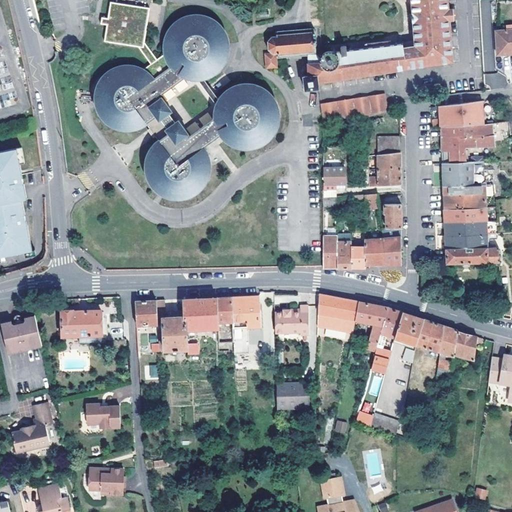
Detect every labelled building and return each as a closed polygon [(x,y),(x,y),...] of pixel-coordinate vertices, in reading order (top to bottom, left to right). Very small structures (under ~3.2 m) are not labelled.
[(446,0),(409,0),(411,16),(411,21),(413,42),(402,44),(404,69),(451,61),(448,21),(452,21),(451,9),(448,9),(446,0)] [(210,170),(210,166),(210,162),(209,158),(208,154),(206,150),(204,147),(203,145),(217,135),(218,135),(220,138),(223,141),(226,144),(229,146),(233,148),(237,149),(241,150),(245,150),(249,150),(253,149),(256,148),(260,146),(263,144),(267,142),(269,139),(272,136),(274,133),(276,129),(277,125),(278,121),(278,117),(278,113),(277,109),(276,106),(274,102),(272,98),(270,95),(267,92),(266,92),(253,92),(253,85),(249,84),(245,84),(241,84),(237,85),(234,86),(230,87),(227,90),(223,92),(221,95),(218,98),(217,100),(218,102),(214,104),(214,106),(213,109),(212,113),(212,117),(212,118),(186,136),(185,135),(187,133),(177,120),(175,121),(168,112),(170,111),(161,97),(158,99),(157,97),(183,78),(195,69),(201,77),(202,79),(205,78),(209,77),(212,75),(216,72),(218,70),(221,66),(223,63),(225,60),(226,56),(227,52),(227,47),(227,44),(226,39),(226,37),(225,36),(223,32),(221,29),(219,25),(216,23),(213,20),(209,18),(206,16),(202,15),(198,14),(194,14),(190,15),(186,16),(182,17),(178,19),(175,21),(172,23),(169,26),(167,30),(165,33),(163,37),(162,41),(162,45),(162,46),(162,49),(162,53),(163,57),(164,61),(166,64),(168,67),(163,71),(151,54),(156,19),(117,13),(114,28),(109,27),(108,34),(113,35),(111,51),(145,58),(157,75),(152,79),(150,77),(147,74),(144,71),(140,69),(137,68),(133,66),(129,66),(125,66),(121,66),(117,67),(113,68),(110,70),(107,72),(103,75),(101,77),(98,81),(96,84),(95,88),(94,92),(93,96),(93,100),(94,104),(95,107),(96,111),(98,115),(100,118),(103,121),(106,124),(109,126),(113,128),(117,129),(120,130),(124,130),(128,130),(132,130),(136,129),(140,127),(143,125),(145,124),(148,128),(146,130),(152,137),(154,136),(157,140),(155,142),(152,145),(150,148),(148,151),(146,155),(145,159),(145,163),(145,167),(145,171),(146,175),(148,179),(149,182),(152,186),(154,189),(157,191),(161,193),(164,195),(168,197),(172,198),(176,198),(180,198),(184,198),(188,196),(192,195),(195,193),(198,191),(201,188),(204,185),(206,181),(208,178),(209,174),(210,170)] [(275,58),(307,55),(307,63),(319,62),(318,54),(314,52),(313,45),(314,44),(313,36),(312,36),(311,26),(273,31),(273,35),(269,36),(265,41),(266,50),(271,54),(264,55),(266,69),(276,68),(275,58)] [(511,29),(505,29),(495,30),(496,54),(511,53),(511,29)] [(317,84),(404,69),(402,44),(389,45),(389,41),(364,44),(364,48),(337,51),(337,60),(337,63),(336,65),(335,67),(333,70),(330,71),(326,71),(324,70),(321,68),(320,66),(319,62),(307,63),(307,77),(302,77),(304,91),(318,89),(317,84)] [(337,60),(337,51),(333,52),(328,51),(327,51),(323,52),(320,55),(318,54),(319,62),(320,66),(321,68),(324,70),(326,71),(330,71),(333,70),(335,67),(336,65),(337,63),(337,60)] [(193,80),(197,80),(201,77),(195,69),(183,78),(185,79),(189,80),(193,80)] [(502,87),(500,73),(484,74),(485,88),(502,87)] [(201,77),(197,80),(214,104),(218,102),(217,100),(202,79),(201,77)] [(320,104),(322,119),(363,118),(387,111),(385,94),(320,104)] [(481,100),(439,106),(439,115),(440,126),(482,124),(481,100)] [(36,130),(34,117),(22,120),(25,133),(36,130)] [(491,147),(490,123),(482,124),(440,126),(441,146),(441,164),(463,163),(462,149),(491,147)] [(378,155),(400,152),(399,136),(377,138),(378,155)] [(16,150),(0,153),(0,258),(0,259),(31,252),(21,201),(26,200),(19,165),(16,150)] [(378,159),(378,169),(400,168),(400,161),(400,152),(378,155),(378,159)] [(442,175),(443,187),(484,185),(489,185),(489,176),(484,177),(484,169),(483,162),(463,163),(441,164),(442,175)] [(344,167),(322,168),(322,197),(333,196),(335,196),(335,189),(344,189),(344,167)] [(376,186),(401,184),(401,176),(400,168),(378,169),(378,182),(376,182),(376,186)] [(484,185),(443,187),(443,198),(444,209),(485,208),(484,185)] [(378,194),(364,195),(364,201),(364,212),(368,211),(368,208),(379,207),(379,205),(378,194)] [(386,228),(401,228),(401,219),(400,204),(384,205),(385,213),(385,215),(386,215),(386,228)] [(444,223),(485,221),(485,212),(495,212),(494,207),(485,208),(444,209),(444,216),(444,223)] [(445,236),(486,234),(485,221),(444,223),(445,231),(445,236)] [(385,264),(401,264),(401,240),(401,228),(386,228),(381,228),(382,238),(385,264)] [(338,268),(337,242),(337,233),(322,234),(322,265),(322,268),(329,268),(338,268)] [(445,249),(487,247),(486,238),(497,238),(497,234),(486,234),(445,236),(445,244),(445,249)] [(365,242),(365,265),(376,265),(385,264),(382,238),(365,240),(365,242)] [(348,242),(337,242),(338,268),(344,268),(352,267),(352,242),(348,242)] [(365,267),(365,265),(365,242),(353,242),(352,242),(352,267),(358,267),(365,267)] [(445,249),(446,263),(466,262),(499,261),(498,247),(487,247),(445,249)] [(317,335),(351,341),(356,321),(356,320),(359,302),(340,299),(320,295),(319,295),(318,318),(317,335)] [(259,315),(259,296),(247,296),(240,297),(232,297),(233,322),(233,331),(238,331),(238,328),(251,327),(259,327),(259,315)] [(217,298),(218,323),(233,322),(232,297),(223,297),(217,298)] [(186,330),(218,328),(218,323),(217,298),(203,298),(184,299),(186,317),(186,330)] [(137,325),(158,325),(157,319),(156,300),(155,301),(136,302),(137,325)] [(187,344),(186,330),(186,317),(164,318),(163,300),(156,300),(157,319),(158,325),(159,343),(159,350),(187,349),(187,344)] [(381,334),(388,307),(373,305),(359,302),(356,320),(356,321),(369,324),(375,325),(374,328),(368,349),(376,352),(378,346),(381,334)] [(275,314),(276,331),(301,330),(302,333),(310,333),(309,305),(300,305),(300,311),(290,311),(290,309),(283,309),(284,311),(275,312),(275,314)] [(396,310),(388,307),(381,334),(378,346),(383,348),(387,335),(395,337),(403,312),(396,310)] [(102,334),(101,310),(74,312),(74,310),(61,311),(62,336),(84,335),(102,334)] [(417,344),(425,320),(415,316),(403,312),(395,337),(408,342),(407,346),(416,349),(417,344)] [(42,346),(34,315),(25,317),(26,320),(24,323),(14,325),(12,325),(11,321),(0,322),(0,324),(7,354),(42,346)] [(417,344),(441,352),(444,326),(434,322),(425,320),(417,344)] [(444,326),(441,352),(455,356),(455,355),(457,343),(458,332),(458,330),(451,328),(444,326)] [(234,346),(233,331),(219,332),(219,343),(231,343),(231,346),(234,346)] [(481,344),(481,338),(472,336),(458,332),(457,343),(455,355),(461,356),(474,360),(477,344),(481,344)] [(102,342),(102,334),(84,335),(85,343),(102,342)] [(394,342),(407,346),(408,342),(395,337),(394,342)] [(197,344),(187,344),(187,349),(187,353),(198,353),(197,344)] [(389,360),(391,351),(383,348),(378,346),(376,352),(375,355),(389,360)] [(404,362),(413,364),(416,351),(407,348),(404,362)] [(455,356),(454,363),(453,372),(452,378),(451,386),(457,387),(461,356),(455,355),(455,356)] [(508,399),(511,399),(511,356),(505,355),(504,360),(491,357),(489,374),(488,381),(510,383),(508,399)] [(438,367),(439,360),(425,356),(423,366),(438,370),(438,367)] [(453,372),(454,363),(440,358),(439,360),(438,367),(453,372)] [(145,379),(157,379),(157,365),(145,365),(145,379)] [(438,370),(437,374),(447,377),(452,378),(453,372),(438,367),(438,370)] [(309,382),(301,382),(301,386),(289,386),(289,382),(277,383),(278,408),(310,407),(309,382)] [(370,412),(372,404),(363,402),(361,411),(370,412)] [(45,427),(52,425),(46,403),(33,406),(36,421),(33,421),(34,426),(21,429),(21,431),(11,434),(16,453),(50,446),(45,427)] [(99,404),(87,403),(86,423),(99,424),(99,428),(119,428),(119,407),(100,407),(99,404)] [(356,421),(371,425),(373,415),(359,411),(356,421)] [(396,434),(401,421),(375,412),(371,426),(376,427),(396,434)] [(336,421),(335,432),(346,433),(347,421),(336,421)] [(123,493),(124,468),(90,467),(89,488),(101,488),(101,492),(123,493)] [(341,500),(340,493),(342,493),(339,476),(319,479),(323,496),(325,496),(326,499),(327,503),(316,505),(317,511),(330,511),(356,508),(352,498),(341,500)] [(44,510),(39,511),(38,511),(70,511),(70,510),(68,510),(65,496),(61,497),(58,484),(37,488),(41,503),(43,502),(44,510)] [(477,487),(474,497),(485,500),(488,490),(477,487)] [(456,511),(454,501),(417,511),(456,511)] [(0,504),(0,502),(0,511),(10,511),(8,502),(0,504)] [(386,503),(379,504),(380,511),(386,511),(388,511),(386,503)]
